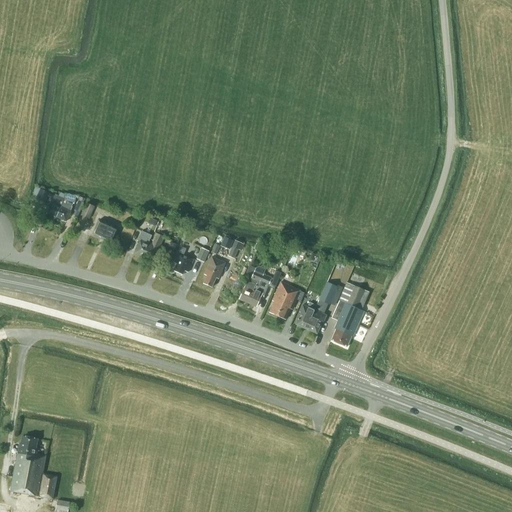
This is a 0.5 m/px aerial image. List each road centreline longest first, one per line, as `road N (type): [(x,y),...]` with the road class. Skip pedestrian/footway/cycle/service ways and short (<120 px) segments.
road 1 (unclassified): [(352,372),(447,164),(441,0)]
road 2 (residential): [(352,372),(141,291),(0,254)]
road 3 (primary): [(344,382),(92,301),(0,281)]
road 4 (primary): [(511,447),(344,382)]
